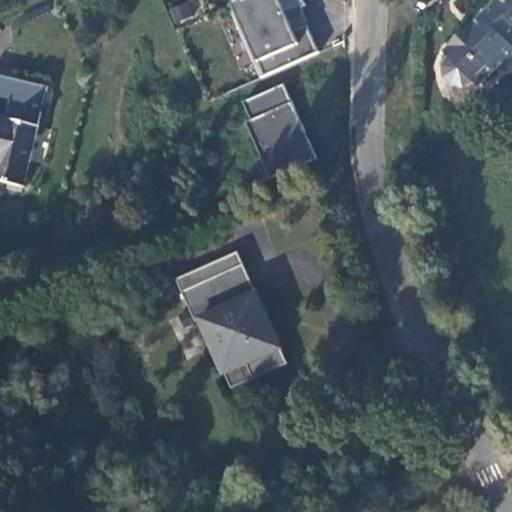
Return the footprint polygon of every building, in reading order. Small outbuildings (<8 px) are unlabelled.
[(174,21),(200,13),(195,0),(192,0),(169,7),(174,21)] [(242,0),(234,3),(266,78),(320,55),(308,27),(294,33),(286,16),(303,8),(307,7),(304,0),(242,0)] [(511,0),(493,0),(480,13),(511,45),(511,0)] [(266,78),(234,3),(231,5),(262,79),(266,78)] [(294,33),(308,27),(311,26),(303,8),(286,16),(294,33)] [(511,45),(480,13),(467,26),(469,28),(445,52),(447,54),(444,64),(444,79),(452,87),(463,88),(475,85),(478,87),(502,63),(507,68),(511,63),(511,45)] [(42,92),(0,82),(0,105),(6,107),(2,126),(0,126),(0,188),(22,194),(42,92)] [(267,181),(318,159),(286,85),(245,102),(253,121),(248,122),(263,158),(259,160),(267,181)] [(246,250),(184,277),(203,320),(208,318),(231,372),(232,372),(253,362),(259,378),(294,362),(280,328),(274,331),(267,314),(273,312),(265,292),(236,305),(223,275),(251,263),(246,250)] [(265,292),(251,263),(223,275),(236,305),(265,292)] [(253,362),(232,372),(238,386),(259,378),(253,362)]
